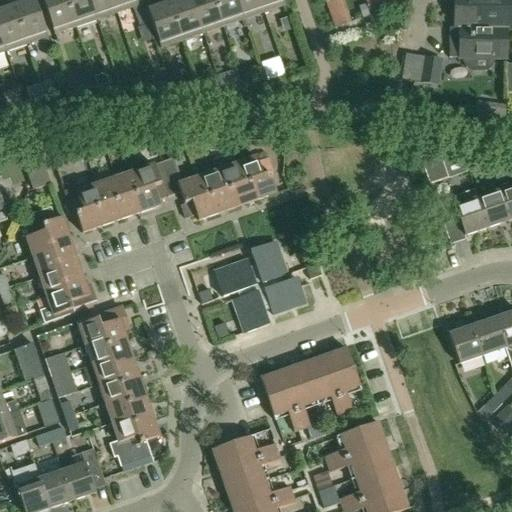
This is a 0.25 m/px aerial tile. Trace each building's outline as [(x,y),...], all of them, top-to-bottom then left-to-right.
[(26,45),(10,0),(0,0),(4,11),(0,11),(0,35),(6,52),(26,45)] [(47,38),(34,0),(22,4),(20,0),(10,0),(26,45),(47,38)] [(76,28),(65,0),(42,0),(54,35),(76,28)] [(96,21),(88,0),(65,0),(76,28),(96,21)] [(116,14),(111,0),(88,0),(96,21),(116,14)] [(136,1),(135,0),(111,0),(116,14),(138,7),(136,1)] [(182,42),(167,0),(157,0),(160,7),(148,12),(161,50),(182,42)] [(202,35),(190,0),(181,0),(178,1),(177,0),(167,0),(182,42),(202,35)] [(223,28),(213,0),(190,0),(202,35),(223,28)] [(243,21),(235,0),(213,0),(223,28),(243,21)] [(264,14),(258,0),(235,0),(243,21),(264,14)] [(285,6),(282,0),(258,0),(264,14),(285,6)] [(364,0),(371,18),(389,12),(384,0),(364,0)] [(393,0),(398,13),(413,8),(410,0),(393,0)] [(500,30),(505,30),(511,30),(511,11),(509,11),(509,0),(464,0),(464,5),(455,5),(455,29),(472,29),(472,38),(493,39),(493,30),(500,30)] [(505,60),(505,30),(500,30),(493,30),(493,39),(472,38),(472,29),(455,29),(449,29),(449,59),(462,59),(464,65),(466,69),(470,72),(472,73),(485,73),(490,71),(492,68),(494,64),(494,60),(505,60)] [(440,62),(425,60),(421,84),(437,86),(440,62)] [(169,86),(165,74),(143,82),(146,90),(147,94),(157,90),(169,86)] [(108,85),(106,78),(101,76),(95,78),(98,88),(108,85)] [(105,143),(106,153),(121,152),(120,142),(105,143)] [(209,152),(209,142),(195,142),(195,152),(209,152)] [(209,142),(209,152),(224,152),(224,142),(209,142)] [(106,153),(105,143),(91,144),(92,155),(106,153)] [(85,155),(80,144),(68,148),(72,159),(85,155)] [(437,152),(415,151),(426,183),(445,177),(437,152)] [(276,195),(272,185),(269,176),(273,174),(268,161),(257,165),(255,159),(236,166),(242,185),(249,183),(256,202),(276,195)] [(204,199),(198,179),(180,186),(177,177),(179,176),(174,160),(162,165),(173,198),(181,195),(185,206),(181,207),(185,220),(190,219),(196,217),(198,222),(218,216),(211,197),(204,199)] [(469,163),(467,172),(481,176),(483,167),(469,163)] [(160,208),(158,203),(173,198),(162,165),(134,174),(141,194),(134,196),(141,215),(160,208)] [(242,185),(236,166),(217,173),(223,192),(230,190),(236,209),(256,202),(249,183),(242,185)] [(223,192),(217,173),(198,179),(204,199),(211,197),(218,216),(236,209),(230,190),(223,192)] [(141,194),(134,174),(115,180),(122,200),(115,202),(122,221),(141,215),(134,196),(141,194)] [(50,186),(47,177),(33,181),(36,191),(50,186)] [(122,200),(115,180),(96,187),(102,207),(95,209),(102,228),(122,221),(115,202),(122,200)] [(102,207),(96,187),(75,194),(77,199),(67,203),(71,217),(75,215),(82,235),(102,228),(95,209),(102,207)] [(511,188),(499,193),(509,222),(511,221),(511,188)] [(487,230),(477,200),(474,191),(451,199),(452,200),(439,204),(447,225),(458,222),(463,238),(487,230)] [(499,193),(477,200),(487,230),(509,222),(499,193)] [(69,239),(62,221),(55,223),(51,210),(30,217),(33,226),(28,228),(32,239),(26,241),(33,260),(52,254),(49,246),(69,239)] [(75,259),(69,239),(49,246),(52,254),(33,260),(39,280),(59,273),(56,266),(75,259)] [(286,277),(275,244),(250,253),(256,270),(250,273),(255,288),(259,289),(261,285),(277,280),(286,277)] [(82,278),(75,259),(56,266),(59,273),(39,280),(46,299),(65,292),(62,284),(82,278)] [(255,288),(250,273),(247,263),(214,274),(223,299),(240,293),(242,299),(257,293),(259,289),(255,288)] [(0,277),(0,292),(9,290),(4,276),(0,277)] [(89,298),(82,278),(62,284),(65,292),(46,299),(49,309),(40,312),(45,325),(92,309),(89,298)] [(305,305),(296,280),(279,286),(277,280),(261,285),(259,289),(263,291),(269,307),(272,317),(305,305)] [(269,327),(263,309),(269,307),(263,291),(259,289),(257,293),(242,299),(232,302),(244,335),(269,327)] [(13,303),(9,290),(0,292),(0,297),(3,307),(13,303)] [(126,342),(119,322),(125,321),(121,309),(100,317),(77,325),(85,348),(105,341),(107,348),(126,342)] [(511,312),(493,319),(504,350),(511,371),(511,379),(511,381),(511,312)] [(504,350),(493,319),(470,327),(481,358),(504,350)] [(481,358),(470,327),(447,335),(458,366),(481,358)] [(133,361),(126,342),(107,348),(105,341),(85,348),(91,367),(111,360),(114,368),(133,361)] [(34,382),(44,378),(33,346),(14,353),(26,385),(34,382)] [(360,392),(346,351),(324,358),(344,416),(352,413),(346,396),(360,392)] [(344,416),(324,358),(303,366),(317,407),(331,402),(336,419),(344,416)] [(139,380),(133,361),(114,368),(111,360),(91,367),(98,386),(118,380),(120,387),(139,380)] [(51,381),(66,376),(61,363),(46,368),(51,381)] [(317,407),(303,366),(281,373),(301,431),(309,428),(303,411),(317,407)] [(301,431),(281,373),(260,381),(274,422),(288,418),(293,433),(301,431)] [(66,376),(51,381),(58,401),(69,397),(67,392),(71,391),(66,376)] [(42,404),(52,401),(44,378),(34,382),(42,404)] [(146,400),(139,380),(120,387),(118,380),(98,386),(105,406),(124,399),(127,406),(146,400)] [(511,381),(494,398),(501,405),(511,393),(511,381)] [(16,403),(4,407),(0,394),(0,418),(19,412),(16,403)] [(501,405),(494,398),(484,408),(491,415),(501,405)] [(152,419),(146,400),(127,406),(124,399),(105,406),(111,425),(131,418),(133,425),(152,419)] [(59,407),(64,420),(75,416),(70,403),(59,407)] [(0,444),(27,436),(19,412),(0,418),(0,444)] [(511,426),(511,423),(502,413),(490,424),(502,436),(511,426)] [(60,424),(57,416),(42,421),(45,430),(60,424)] [(75,416),(64,420),(69,434),(79,430),(75,416)] [(159,438),(152,419),(133,425),(131,418),(111,425),(117,442),(108,446),(113,459),(116,458),(120,469),(151,458),(146,443),(159,438)] [(327,467),(385,447),(377,425),(372,426),(336,439),(341,453),(324,459),(327,467)] [(49,434),(52,444),(66,440),(63,430),(49,434)] [(52,444),(49,434),(35,439),(38,449),(52,444)] [(277,454),(274,446),(258,452),(253,438),(215,451),(211,452),(219,474),(277,454)] [(29,452),(26,442),(12,447),(16,457),(29,452)] [(351,482),(392,468),(385,447),(327,467),(330,475),(346,469),(351,482)] [(90,479),(101,476),(93,451),(81,455),(82,458),(72,461),(75,469),(62,473),(72,503),(95,495),(90,479)] [(268,481),(263,468),(280,462),(277,454),(219,474),(226,496),(268,481)] [(45,511),(50,511),(40,481),(35,466),(11,474),(14,482),(12,482),(15,491),(17,490),(24,511),(45,511)] [(399,489),(392,468),(351,482),(355,496),(339,502),(342,509),(399,489)] [(62,473),(40,481),(50,511),(72,503),(62,473)] [(273,495),(268,481),(226,496),(232,511),(248,511),(292,497),(289,489),(273,495)] [(405,511),(407,511),(399,489),(342,509),(342,511),(359,511),(361,511),(360,511),(405,511)] [(278,511),(294,505),(292,497),(248,511),(278,511)]
